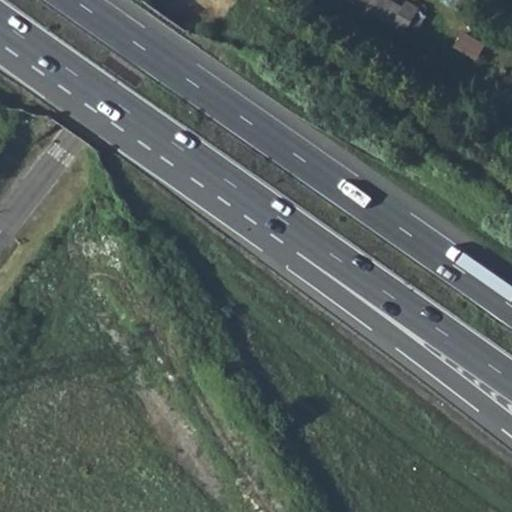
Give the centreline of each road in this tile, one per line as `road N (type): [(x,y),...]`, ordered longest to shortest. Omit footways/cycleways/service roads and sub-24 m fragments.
road 1 (trunk): [(0,21),(511,380)]
road 2 (trunk): [(511,304),(77,0)]
road 3 (residential): [(0,232),(65,164),(188,0)]
